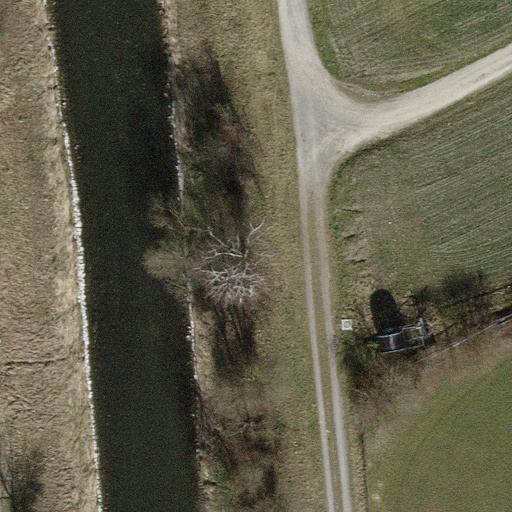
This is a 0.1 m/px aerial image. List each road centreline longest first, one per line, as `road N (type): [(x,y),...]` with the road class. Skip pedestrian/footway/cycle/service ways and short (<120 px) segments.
road 1 (track): [(294,0),(314,131),(343,511)]
road 2 (track): [(511,60),(455,92),(314,131)]
